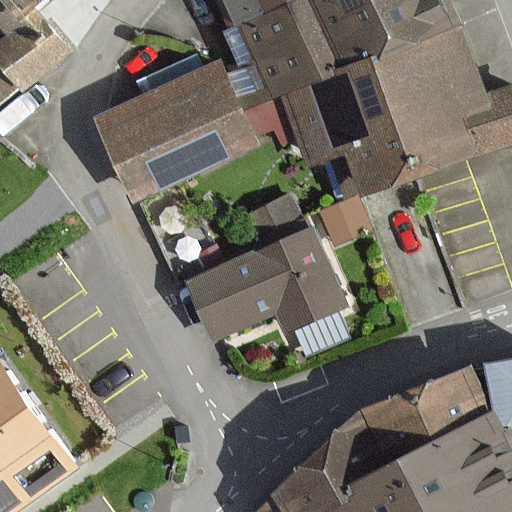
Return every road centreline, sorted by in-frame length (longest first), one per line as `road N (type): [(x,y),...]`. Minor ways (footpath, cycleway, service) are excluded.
road 1 (residential): [(139,0),(87,90),(83,142),(171,334),(254,458)]
road 2 (residential): [(511,328),(350,389),(254,458)]
